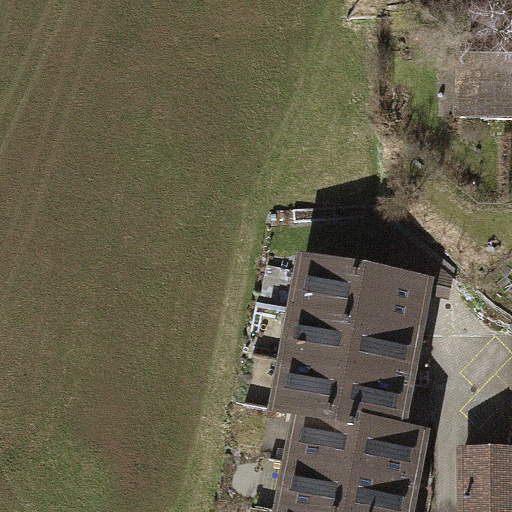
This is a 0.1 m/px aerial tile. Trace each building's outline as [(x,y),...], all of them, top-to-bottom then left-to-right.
[(511,61),(456,59),(454,121),(511,123),(511,61)] [(285,300),(422,328),(433,278),(295,250),(285,300)] [(274,353),(412,381),(422,328),(285,300),(274,353)] [(345,411),(403,423),(412,381),(274,353),(262,410),(288,416),(341,426),(345,411)] [(288,416),(279,460),(417,488),(429,428),(403,423),(345,411),(341,426),(288,416)] [(511,511),(511,446),(456,446),(455,511),(511,511)] [(279,460),(269,508),(288,511),(412,511),(417,488),(279,460)]
